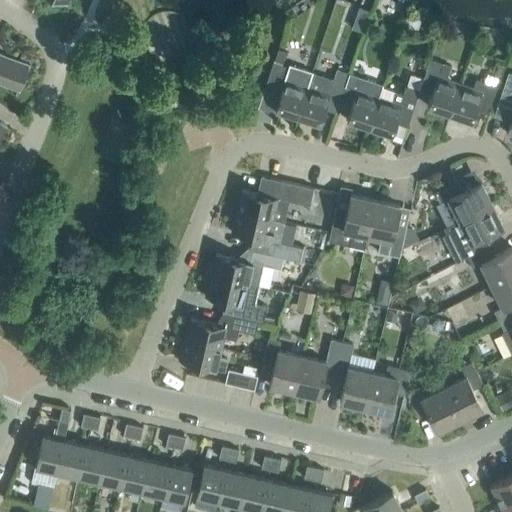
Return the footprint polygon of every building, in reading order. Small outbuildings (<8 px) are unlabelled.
[(363,32),(370,10),(360,7),(352,28),(363,32)] [(282,63),(286,51),(278,48),(274,60),(282,63)] [(0,82),(19,89),(28,64),(0,53),(0,82)] [(450,113),(460,82),(438,75),(442,62),(430,58),(420,86),(432,90),(427,105),(450,113)] [(297,116),(307,85),(285,78),(289,67),(274,62),(265,88),(280,93),(275,108),(297,116)] [(337,112),(339,104),(349,73),(337,69),(334,79),(312,72),(308,86),(307,85),(297,116),(320,123),(325,108),(337,112)] [(511,134),(511,72),(508,71),(494,115),(510,121),(507,133),(511,134)] [(369,126),(379,96),(382,87),(383,84),(361,77),(349,73),(339,104),(351,108),(347,119),(369,126)] [(488,113),(497,86),(476,79),(473,87),(460,82),(450,113),(472,120),(476,109),(488,113)] [(420,89),(407,85),(404,94),(382,87),(379,96),(369,126),(391,134),(395,122),(407,126),(420,89)] [(284,221),(289,200),(310,204),(314,187),(281,179),(277,196),(243,189),(238,210),(284,221)] [(449,197),(460,219),(492,203),(481,181),(462,190),(457,180),(435,191),(440,201),(449,197)] [(364,248),(367,234),(375,199),(351,193),(347,209),(336,206),(328,240),(340,243),(364,248)] [(401,247),(406,227),(395,224),(399,204),(375,199),(367,234),(381,237),(378,251),(400,256),(401,247)] [(503,226),(492,203),(460,219),(444,227),(446,233),(443,234),(456,261),(467,256),(468,256),(490,245),(485,235),(503,226)] [(280,241),(284,221),(238,210),(233,232),(272,241),(269,253),(284,256),(300,260),(303,247),(280,241)] [(414,228),(406,227),(401,247),(418,239),(414,228)] [(511,246),(495,255),(490,245),(468,256),(472,266),(481,262),(492,284),(511,274),(511,246)] [(258,285),(263,264),(281,268),(284,256),(269,253),(254,250),(251,261),(217,253),(212,274),(258,285)] [(254,302),(258,285),(212,274),(207,296),(241,304),(238,314),(238,315),(258,320),(263,321),(267,305),(254,302)] [(511,274),(492,284),(503,306),(494,310),(499,321),(511,314),(511,274)] [(392,280),(382,278),(376,301),(387,304),(392,280)] [(351,296),(354,285),(348,283),(341,287),(339,294),(351,296)] [(311,312),(315,292),(300,289),(296,308),(311,312)] [(255,333),(258,320),(238,315),(238,314),(223,310),(223,312),(225,312),(222,324),(191,317),(186,338),(220,346),(223,336),(236,339),(238,329),(255,333)] [(388,311),(386,319),(396,321),(397,313),(388,311)] [(511,314),(499,321),(505,331),(502,332),(511,352),(511,314)] [(416,336),(408,340),(412,348),(420,344),(416,336)] [(294,389),(302,354),(278,349),(280,340),(269,337),(263,361),(274,364),(269,384),(294,389)] [(218,356),(220,346),(186,338),(181,360),(215,368),(216,367),(224,369),(227,358),(218,356)] [(334,377),(342,341),(331,338),(326,360),(302,354),(294,389),(318,395),(323,375),(334,377)] [(364,406),(372,371),(348,365),(354,344),(342,341),(334,377),(345,380),(340,400),(364,406)] [(473,388),(483,383),(472,361),(462,366),(466,375),(444,386),(460,418),(482,407),(473,388)] [(410,370),(399,367),(387,364),(385,374),(372,371),(364,406),(389,411),(393,391),(404,394),(410,370)] [(489,366),(479,371),(484,380),(489,378),(491,370),(489,366)] [(254,389),(257,377),(228,369),(225,382),(254,389)] [(460,418),(444,386),(422,397),(417,388),(407,393),(418,416),(428,411),(437,429),(460,418)] [(511,405),(511,392),(510,388),(495,395),(503,410),(511,405)] [(43,433),(35,465),(57,470),(64,438),(70,410),(60,408),(54,435),(43,433)] [(89,427),(92,414),(84,413),(81,425),(89,427)] [(98,429),(101,416),(92,414),(89,427),(98,429)] [(132,437),(135,424),(126,422),(123,435),(132,437)] [(140,439),(143,426),(135,424),(132,437),(140,439)] [(175,447),(178,434),(169,432),(166,445),(175,447)] [(183,449),(186,436),(178,434),(175,447),(183,449)] [(78,475),(85,443),(64,438),(57,470),(78,475)] [(99,480),(107,448),(85,443),(78,475),(99,480)] [(227,459),(230,446),(222,445),(219,457),(227,459)] [(236,461),(239,449),(230,446),(227,459),(236,461)] [(121,485),(128,453),(107,448),(99,480),(121,485)] [(142,490),(149,458),(128,453),(121,485),(142,490)] [(270,469),(273,456),(264,454),(261,467),(270,469)] [(278,471),(281,458),(273,456),(270,469),(278,471)] [(164,495),(171,463),(149,458),(142,490),(164,495)] [(185,500),(192,468),(171,463),(164,495),(185,500)] [(218,499),(225,467),(204,463),(196,494),(218,499)] [(313,479),(315,466),(307,464),(304,477),(313,479)] [(321,481),(324,468),(315,466),(313,479),(321,481)] [(239,504),(246,472),(225,467),(218,499),(239,504)] [(260,509),(268,477),(246,472),(239,504),(260,509)] [(511,500),(511,473),(491,484),(501,505),(511,500)] [(273,511),(282,511),(289,482),(268,477),(260,509),(273,511)] [(49,507),(54,485),(39,482),(34,504),(49,507)] [(304,511),(311,487),(289,482),(282,511),(304,511)] [(327,511),(332,492),(311,487),(304,511),(327,511)] [(418,502),(430,496),(426,488),(414,494),(418,502)] [(364,505),(367,511),(397,511),(403,509),(393,490),(364,505)] [(341,493),(339,504),(349,506),(351,495),(341,493)] [(511,511),(511,500),(501,505),(504,511),(511,511)]
